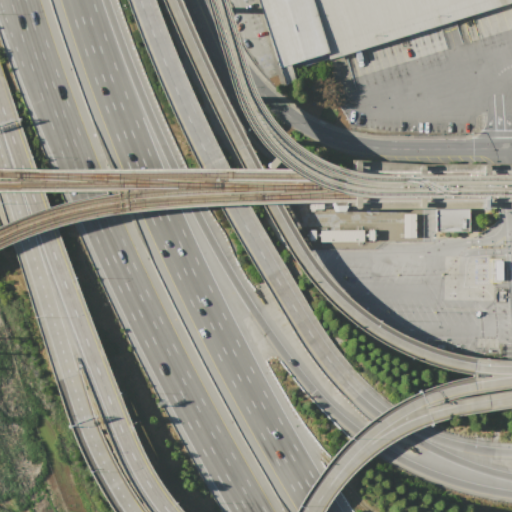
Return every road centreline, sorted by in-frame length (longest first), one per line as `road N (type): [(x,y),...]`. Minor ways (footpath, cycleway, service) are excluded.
road 1 (motorway): [(511,493),(445,479),(393,456),(311,391),(192,209),(103,0)]
road 2 (motorway): [(318,511),(175,247),(78,0)]
road 3 (motorway): [(16,0),(122,272),(250,511)]
road 4 (motorway): [(511,369),(405,347),(323,288),(257,184),(168,0)]
road 5 (motorway): [(357,393),(303,327),(248,236),(194,136),(137,0)]
road 6 (tertiary): [(198,7),(240,112),(294,162),(384,185),(511,185)]
road 7 (motorway): [(0,108),(92,363)]
road 8 (tertiary): [(404,148),(342,141),(285,114),(251,83),(198,7)]
road 9 (motorway): [(511,377),(442,392),(383,421),(348,451),(306,511)]
road 10 (motorway): [(511,399),(447,410),(390,433),(340,473),(310,511)]
road 11 (motorway): [(0,159),(67,375)]
road 12 (motorway): [(511,477),(419,442),(357,393)]
road 13 (motorway): [(511,452),(422,433),(357,393)]
road 14 (motorway): [(92,363),(124,445),(165,511)]
road 15 (motorway): [(67,375),(87,436),(129,511)]
